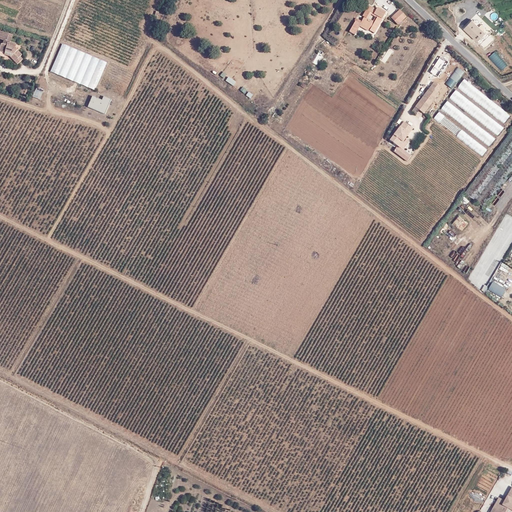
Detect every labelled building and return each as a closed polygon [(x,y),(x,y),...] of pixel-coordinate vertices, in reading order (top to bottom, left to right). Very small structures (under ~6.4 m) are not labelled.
[(377,9),(369,4),(363,15),(364,16),(361,22),(356,19),(349,31),(356,35),(360,26),(369,31),(370,29),(375,32),(386,12),(378,7),(377,9)] [(400,10),(391,18),(398,25),(406,17),(400,10)] [(77,11),(50,71),(96,90),(121,30),(77,11)] [(486,31),(473,18),(464,27),(478,40),(486,31)] [(17,44),(11,42),(13,35),(0,31),(0,39),(4,40),(3,44),(1,44),(0,51),(0,54),(4,57),(5,52),(14,54),(11,57),(17,65),(23,59),(20,57),(22,55),(15,48),(17,44)] [(449,62),(441,56),(434,67),(442,72),(449,62)] [(449,76),(455,82),(464,71),(457,66),(449,76)] [(225,81),(234,85),(236,80),(228,76),(225,81)] [(511,115),(465,79),(459,87),(505,123),(511,115)] [(441,88),(434,82),(411,112),(416,115),(419,110),(425,114),(440,94),(438,93),(441,88)] [(505,128),(455,90),(449,98),(499,136),(505,128)] [(102,100),(93,96),(88,107),(105,114),(111,99),(104,96),(102,100)] [(496,139),(448,100),(441,109),(489,147),(496,139)] [(488,150),(439,112),(433,118),(482,157),(488,150)] [(398,146),(404,149),(404,148),(410,140),(407,138),(414,128),(404,121),(390,140),(398,146)] [(481,159),(432,121),(426,128),(476,166),(481,159)] [(511,133),(510,132),(465,192),(486,207),(511,172),(511,133)] [(404,149),(398,146),(394,151),(407,161),(411,154),(404,148),(404,149)] [(468,222),(459,215),(453,223),(462,230),(468,222)] [(486,292),(511,240),(511,232),(510,232),(511,227),(511,225),(500,219),(468,283),(486,292)] [(487,292),(501,297),(505,287),(491,282),(487,292)] [(511,511),(511,487),(509,486),(501,500),(495,497),(487,511),(511,511)]
